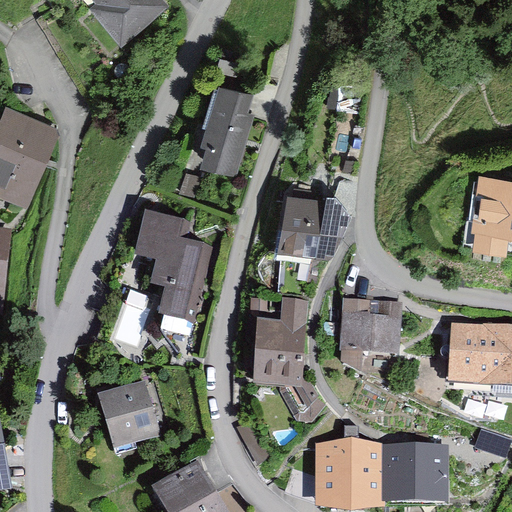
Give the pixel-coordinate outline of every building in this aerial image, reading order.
[(116,50),(166,7),(160,0),(82,0),(91,9),(85,14),(116,50)] [(216,75),(236,78),(240,55),(220,51),(216,75)] [(194,170),(232,181),(251,116),(246,114),(249,103),(212,92),(193,154),(198,156),(194,170)] [(0,203),(22,213),(56,133),(0,109),(0,203)] [(350,175),(352,164),(343,163),(341,174),(350,175)] [(200,178),(183,173),(176,195),(193,200),(200,178)] [(469,239),(467,258),(499,262),(501,244),(511,245),(511,181),(474,177),(465,239),(469,239)] [(308,259),(307,287),(317,287),(318,259),(329,260),(349,218),(331,217),(332,202),(279,201),(277,258),(308,259)] [(193,329),(210,247),(185,242),(187,230),(138,220),(128,268),(148,272),(143,296),(157,299),(152,321),(193,329)] [(321,406),(313,400),(316,396),(306,379),(304,380),(306,303),(279,302),(278,327),(252,326),(250,395),(284,396),(297,417),(302,414),(303,413),(311,419),(321,406)] [(395,364),(397,306),(336,304),(334,362),(395,364)] [(511,333),(446,332),(444,394),(476,395),(476,402),(511,402),(511,333)] [(159,441),(139,386),(89,405),(108,459),(159,441)] [(337,437),(336,448),(309,446),(306,511),(373,511),(377,452),(377,450),(350,448),(351,437),(337,437)] [(377,452),(373,511),(440,511),(443,455),(377,452)] [(0,494),(10,492),(0,453),(0,494)] [(150,511),(218,511),(192,467),(142,498),(150,511)]
